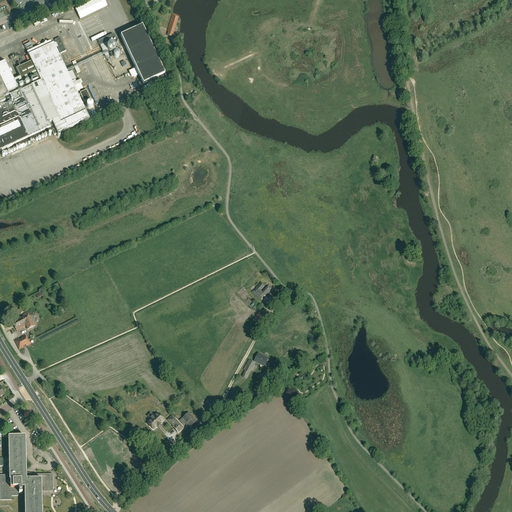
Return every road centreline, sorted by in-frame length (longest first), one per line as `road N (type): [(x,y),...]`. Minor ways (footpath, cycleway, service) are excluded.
road 1 (primary): [(112,511),(30,392)]
road 2 (track): [(198,431),(269,313)]
